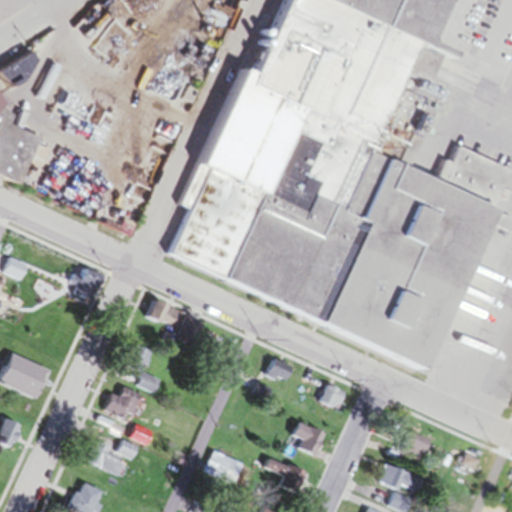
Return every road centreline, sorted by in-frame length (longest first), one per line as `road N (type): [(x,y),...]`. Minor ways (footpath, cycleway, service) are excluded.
road 1 (residential): [(511,440),(0,200)]
road 2 (residential): [(23,511),(254,0)]
road 3 (residential): [(320,511),(381,381)]
